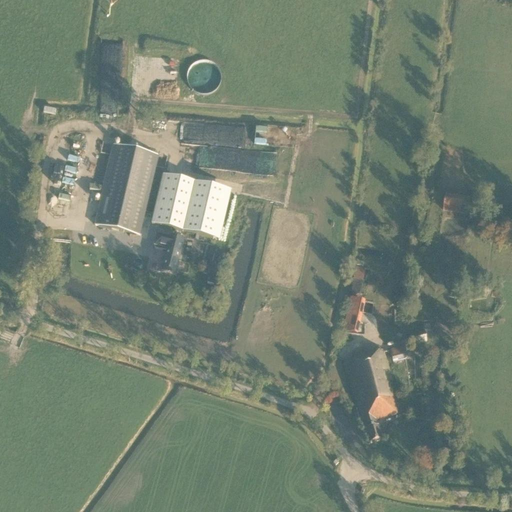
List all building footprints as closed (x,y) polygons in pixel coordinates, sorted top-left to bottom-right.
[(210,93),(221,72),(201,61),(190,82),(210,93)] [(92,228),(137,238),(156,157),(111,147),(92,228)] [(224,191),(163,176),(151,226),(213,240),(224,191)] [(469,199),(445,195),(442,211),(467,215),(469,199)] [(367,224),(378,226),(381,213),(371,210),(367,224)] [(166,251),(161,273),(175,276),(184,240),(170,236),(169,239),(156,236),(153,247),(154,247),(154,250),(162,252),(162,250),(166,251)] [(211,276),(209,284),(218,286),(226,256),(217,254),(215,263),(209,261),(206,275),(211,276)] [(432,342),(430,331),(409,336),(411,346),(432,342)] [(394,396),(381,352),(343,363),(357,410),(356,411),(359,420),(361,419),(369,445),(383,441),(377,421),(396,415),(391,397),(394,396)]
